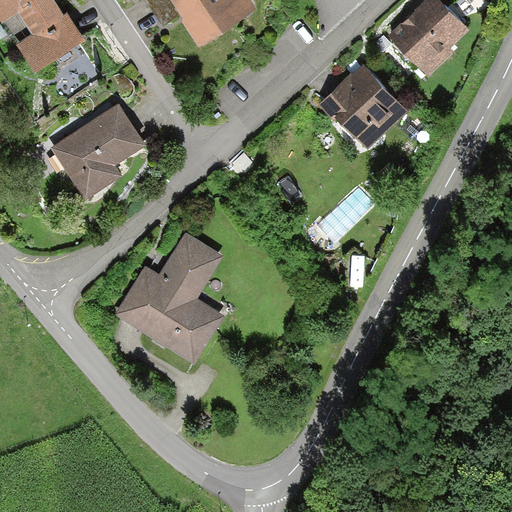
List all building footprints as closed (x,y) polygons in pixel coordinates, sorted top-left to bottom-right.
[(0,0),(0,23),(1,25),(18,14),(33,38),(18,47),(35,73),(85,42),(68,14),(63,17),(52,0),(0,0)] [(140,0),(158,27),(175,16),(195,48),(255,8),(249,0),(140,0)] [(438,0),(419,0),(383,33),(424,75),(468,31),(438,0)] [(85,48),(54,73),(71,96),(103,70),(85,48)] [(358,63),(318,101),(365,150),(405,112),(358,63)] [(145,145),(118,103),(50,148),(85,202),(123,177),(115,165),(145,145)] [(140,263),(110,312),(191,360),(218,314),(194,300),(221,254),(180,230),(155,272),(140,263)]
